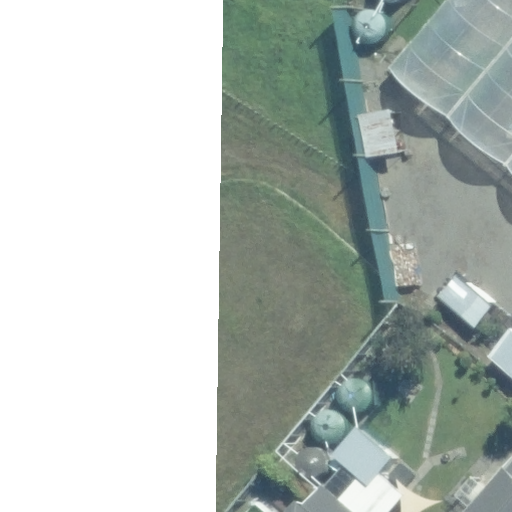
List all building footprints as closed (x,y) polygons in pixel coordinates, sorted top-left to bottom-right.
[(511,0),(453,0),(397,69),(458,120),(511,164),(511,0)] [(406,111),(374,112),(376,156),(408,154),(406,111)] [(461,271),(441,296),(484,329),(503,304),(461,271)] [(511,336),(494,356),(511,371),(511,336)] [(406,511),(420,496),(410,487),(420,477),(366,429),(338,461),(346,468),(307,511),(406,511)] [(511,511),(511,485),(487,511),(511,511)]
